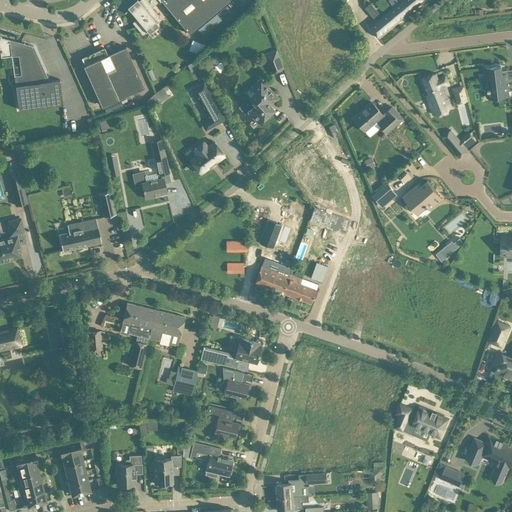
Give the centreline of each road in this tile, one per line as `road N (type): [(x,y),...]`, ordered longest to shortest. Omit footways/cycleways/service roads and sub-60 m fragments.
road 1 (residential): [(137,272),(388,45)]
road 2 (residential): [(511,411),(289,324)]
road 3 (residential): [(247,499),(289,324)]
road 4 (residential): [(289,324),(137,272)]
road 5 (residential): [(88,511),(247,499)]
road 6 (residential): [(0,302),(137,272)]
road 7 (residential): [(388,45),(511,36)]
